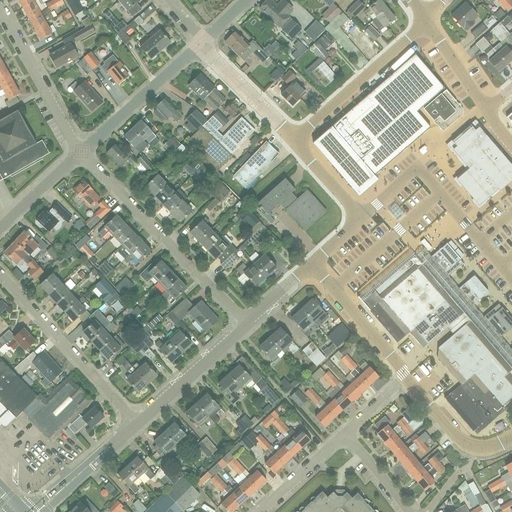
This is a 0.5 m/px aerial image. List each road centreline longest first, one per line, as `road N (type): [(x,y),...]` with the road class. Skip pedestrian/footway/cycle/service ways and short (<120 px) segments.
road 1 (residential): [(511,438),(463,445),(311,263)]
road 2 (residential): [(242,326),(78,151)]
road 3 (residential): [(134,421),(0,277)]
road 4 (residential): [(292,140),(428,19)]
road 5 (residential): [(78,151),(204,40)]
road 6 (residential): [(78,151),(0,6)]
road 7 (residential): [(311,263),(350,222),(353,207),(292,140)]
road 8 (residential): [(134,421),(242,326)]
road 9 (residential): [(35,511),(134,421)]
road 10 (residential): [(292,140),(204,40)]
